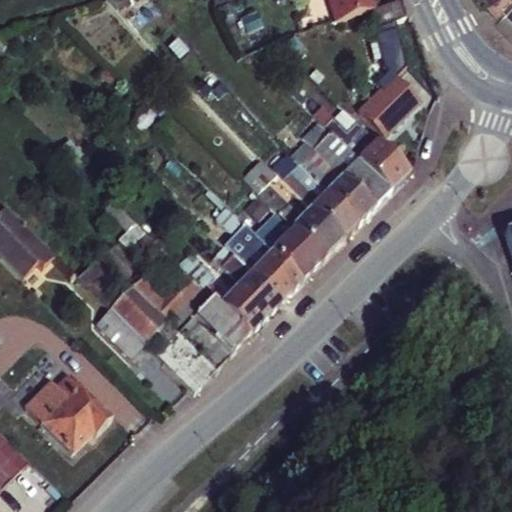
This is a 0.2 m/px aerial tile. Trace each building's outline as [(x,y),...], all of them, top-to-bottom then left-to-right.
[(321,0),(329,27),(355,18),(367,14),(363,0),(321,0)] [(511,0),(502,0),(507,4),(511,8),(511,0)] [(511,8),(507,4),(495,15),(511,35),(511,8)] [(384,9),(355,18),(359,33),(389,24),(384,9)] [(374,94),(353,114),(376,138),(410,106),(378,74),(367,86),(374,94)] [(300,169),(320,190),(351,224),(381,195),(329,144),(309,124),(294,138),(332,178),(324,185),(303,164),(298,167),(300,169)] [(393,169),(369,146),(359,157),(344,142),(340,146),(333,140),(329,144),(381,195),(399,177),(393,169)] [(336,240),(303,208),(294,216),(262,183),(271,175),(255,159),(236,179),(270,213),(317,259),(336,240)] [(351,224),(320,190),(300,169),(283,186),(303,208),(336,240),(351,224)] [(0,265),(13,278),(30,262),(35,267),(47,254),(0,206),(0,265)] [(295,282),(248,235),(220,207),(210,217),(250,256),(239,268),(274,303),(295,282)] [(317,259),(270,213),(248,235),(295,282),(317,259)] [(241,335),(274,303),(239,268),(218,248),(208,259),(233,283),(220,297),(200,278),(204,274),(187,257),(175,269),(198,292),(202,296),(241,335)] [(101,308),(135,341),(185,391),(241,335),(202,296),(188,311),(183,307),(198,292),(175,269),(169,263),(149,284),(136,271),(132,275),(128,271),(124,275),(128,279),(101,308)] [(85,300),(89,296),(72,278),(67,283),(85,300)] [(122,354),(135,341),(101,308),(88,322),(122,354)] [(43,387),(18,412),(60,452),(79,432),(85,437),(103,418),(63,380),(50,393),(43,387)] [(0,471),(13,458),(0,445),(0,471)]
